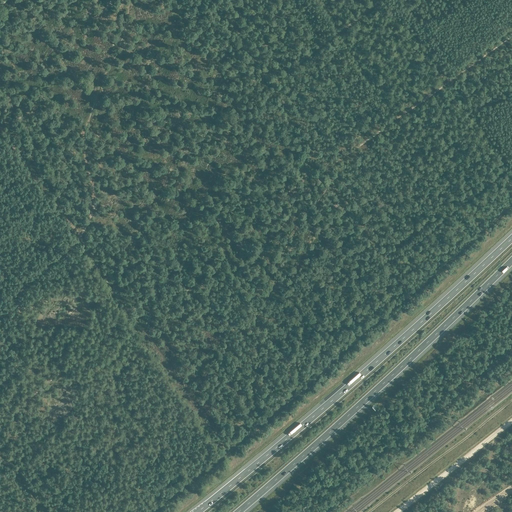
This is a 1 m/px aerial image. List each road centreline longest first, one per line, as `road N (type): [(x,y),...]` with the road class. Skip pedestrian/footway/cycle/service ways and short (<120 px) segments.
road 1 (track): [(511,203),(153,511)]
road 2 (motorway): [(511,238),(198,511)]
road 3 (motorway): [(238,511),(511,260)]
road 4 (track): [(217,0),(410,295)]
road 5 (track): [(369,511),(511,400)]
road 6 (track): [(397,511),(511,421)]
road 7 (track): [(272,84),(381,0)]
road 8 (track): [(0,128),(80,237)]
